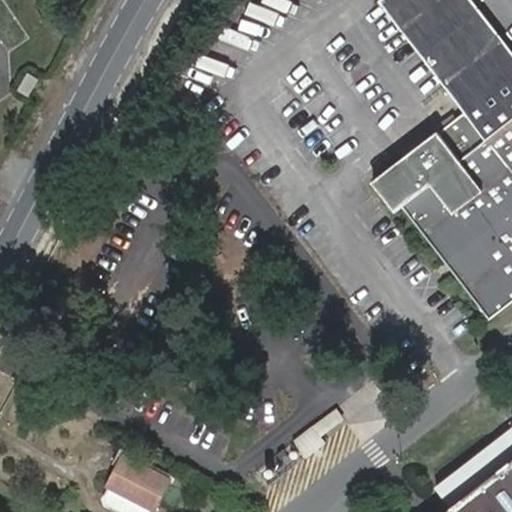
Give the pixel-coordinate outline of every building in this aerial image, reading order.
[(511,48),(474,0),(380,0),(380,1),(466,111),(374,182),(396,210),(403,205),(492,319),(511,303),(511,48)] [(346,427),(337,417),(315,435),(323,445),(346,427)] [(511,511),(511,430),(436,490),(451,508),(445,511),(511,511)] [(315,435),(298,448),(309,463),(326,449),(323,445),(315,435)] [(298,448),(257,480),(269,494),(309,463),(298,448)] [(174,474),(126,449),(117,465),(122,468),(129,471),(135,460),(171,480),(174,474)] [(122,468),(112,486),(156,509),(171,480),(135,460),(129,471),(122,468)] [(154,511),(156,509),(112,486),(105,500),(107,505),(119,511),(154,511)]
